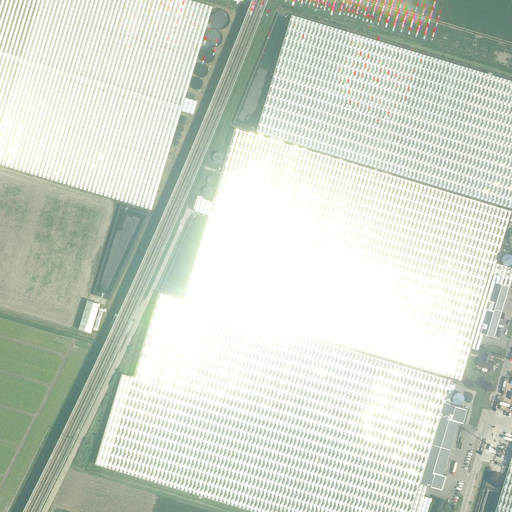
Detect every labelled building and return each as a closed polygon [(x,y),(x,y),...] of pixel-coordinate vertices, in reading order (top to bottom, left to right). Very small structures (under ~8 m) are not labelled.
[(0,0),(0,164),(151,210),(181,111),(193,114),(197,101),(185,97),(212,7),(189,0),(0,0)] [(511,81),(291,15),(256,132),(511,208),(511,81)] [(482,334),(479,333),(494,282),(509,287),(511,276),(511,267),(506,266),(503,265),(495,263),(508,220),(511,221),(511,211),(234,128),(212,202),(205,199),(201,213),(208,215),(184,297),(460,380),(470,347),(478,350),(482,334)] [(501,259),(501,260),(501,261),(501,262),(502,262),(502,263),(503,263),(503,264),(503,265),(506,266),(507,265),(508,265),(509,265),(510,264),(511,264),(511,263),(511,262),(511,261),(511,256),(511,255),(510,255),(510,254),(509,254),(508,254),(507,253),(506,253),(506,254),(505,254),(504,254),(503,254),(503,255),(502,256),(502,257),(501,257),(501,258),(501,259)] [(494,337),(509,287),(494,282),(479,333),(482,334),(494,337)] [(427,511),(431,498),(423,496),(426,486),(420,484),(443,402),(450,380),(158,292),(141,348),(133,377),(121,374),(94,464),(255,511),(427,511)] [(87,301),(79,329),(91,333),(95,317),(99,304),(87,301)] [(481,358),(479,366),(483,367),(483,368),(486,369),(487,368),(491,370),(493,362),(489,361),(491,355),(484,352),(483,359),(481,358)] [(467,409),(443,402),(420,484),(426,486),(442,491),(446,476),(442,475),(458,423),(463,424),(467,409)] [(511,511),(511,456),(494,511),(511,511)]
